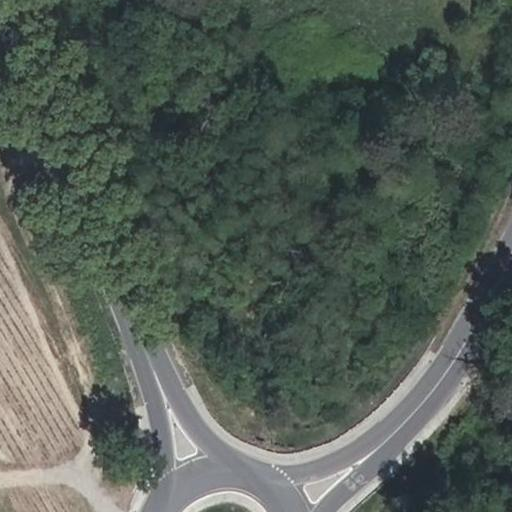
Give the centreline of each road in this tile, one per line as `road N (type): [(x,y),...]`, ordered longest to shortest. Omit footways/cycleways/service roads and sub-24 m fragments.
road 1 (primary): [(7,0),(156,367)]
road 2 (unclassified): [(511,242),(446,371),(370,451)]
road 3 (primary): [(233,465),(156,367)]
road 4 (primary): [(156,367),(173,489)]
